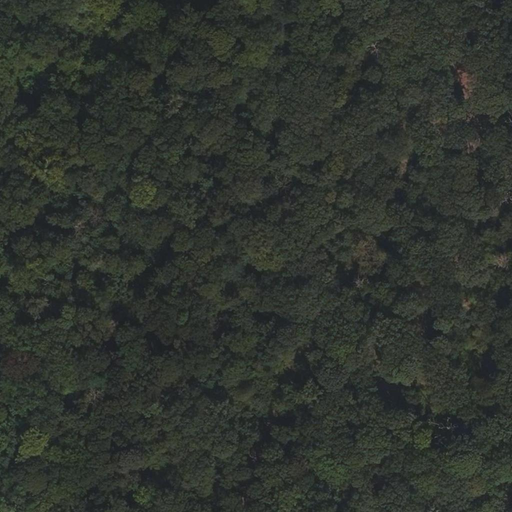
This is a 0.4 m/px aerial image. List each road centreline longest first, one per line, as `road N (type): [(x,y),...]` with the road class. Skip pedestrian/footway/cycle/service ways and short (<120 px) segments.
road 1 (track): [(310,0),(39,511)]
road 2 (track): [(0,141),(211,187)]
